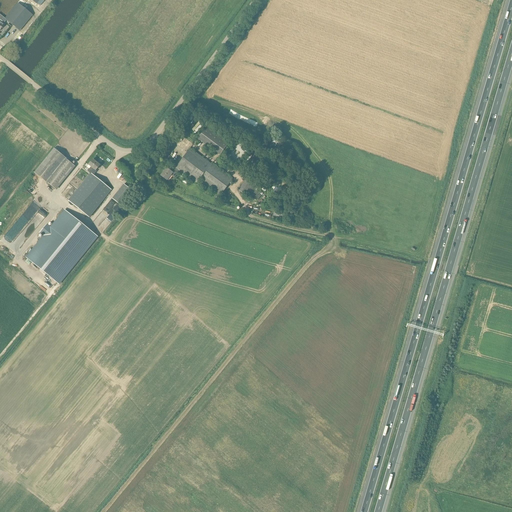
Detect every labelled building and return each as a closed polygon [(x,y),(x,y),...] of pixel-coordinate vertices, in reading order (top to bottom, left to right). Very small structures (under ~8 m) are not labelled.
[(0,30),(4,25),(3,24),(7,20),(20,31),(32,15),(17,3),(5,18),(3,17),(0,20),(0,30)] [(233,143),(231,141),(208,124),(197,139),(194,144),(196,145),(199,140),(222,157),(233,143)] [(54,149),(34,172),(55,189),(74,166),(54,149)] [(162,149),(158,155),(163,159),(167,153),(162,149)] [(185,176),(187,177),(186,179),(190,183),(192,181),(195,184),(198,180),(219,196),(232,179),(211,163),(210,164),(190,149),(175,169),(182,174),(180,176),(184,178),(185,176)] [(104,185),(92,175),(100,165),(93,159),(88,166),(90,167),(87,171),(90,173),(90,174),(91,175),(69,201),(88,217),(108,194),(111,190),(113,187),(106,182),(104,185)] [(161,176),(165,179),(167,180),(170,175),(174,178),(177,173),(180,176),(182,174),(175,169),(172,173),(166,168),(161,176)] [(261,195),(255,190),(258,185),(248,178),(239,191),(249,198),(253,201),(254,199),(256,200),(257,199),(258,200),(261,195)] [(124,184),(120,188),(112,199),(123,207),(135,193),(124,184)] [(43,236),(26,257),(59,285),(98,237),(64,209),(50,227),(47,224),(40,233),(43,236)]
